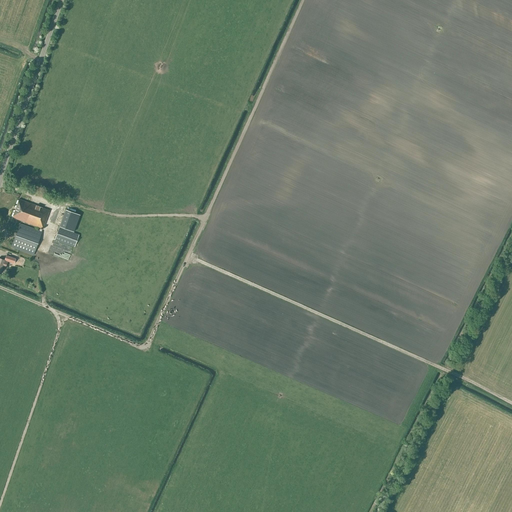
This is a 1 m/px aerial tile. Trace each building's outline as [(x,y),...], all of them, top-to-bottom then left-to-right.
[(49,211),(19,199),(12,218),(42,229),(49,211)] [(69,212),(62,209),(56,224),(64,227),(69,212)] [(41,232),(38,230),(20,223),(11,247),(33,255),(41,232)] [(79,235),(59,228),(54,240),(74,247),(79,235)] [(0,258),(0,272),(1,273),(2,268),(3,265),(6,266),(7,261),(14,263),(15,258),(6,255),(4,260),(0,258)]
